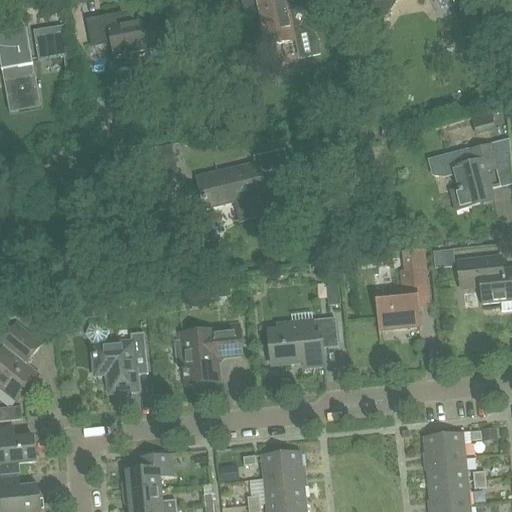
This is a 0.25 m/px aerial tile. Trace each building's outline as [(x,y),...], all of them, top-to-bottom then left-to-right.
[(261,17),(268,49),(298,42),(302,60),(323,55),(321,40),(302,30),(309,16),(307,6),(297,8),(295,0),(243,0),(248,20),(261,17)] [(328,0),(326,1),(330,17),(344,13),(340,0),(328,0)] [(364,0),(366,10),(361,18),(379,30),(398,1),(405,0),(364,0)] [(167,15),(134,22),(133,17),(126,18),(125,14),(93,20),(95,28),(90,29),(93,46),(113,42),(116,59),(173,48),(167,15)] [(12,114),(42,109),(29,33),(0,37),(0,69),(4,73),(12,114)] [(366,89),(343,96),(351,122),(373,115),(366,89)] [(498,131),(494,117),(474,123),(478,137),(498,131)] [(173,146),(147,152),(147,155),(136,158),(141,179),(153,176),(154,180),(180,174),(173,146)] [(445,179),(456,176),(460,191),(452,193),(457,213),(495,202),(488,174),(501,170),(495,146),(431,163),(435,177),(445,179)] [(262,196),(266,195),(258,165),(201,180),(208,210),(237,203),(242,222),(267,216),(262,196)] [(90,227),(83,201),(66,205),(72,230),(90,227)] [(422,327),(416,271),(427,270),(425,251),(402,254),(404,273),(402,273),(404,295),(377,298),(380,331),(422,327)] [(511,270),(491,273),(490,260),(460,263),(462,290),(483,288),(485,305),(503,303),(504,313),(511,311),(511,270)] [(327,298),(328,308),(341,306),(340,297),(327,298)] [(324,345),(339,344),(337,320),(278,326),(278,332),(270,333),(273,361),(280,360),(281,368),(326,364),(324,345)] [(133,345),(103,348),(109,334),(102,324),(90,325),(85,336),(94,349),(92,349),(94,370),(107,369),(107,377),(109,395),(137,393),(136,376),(148,375),(144,335),(132,336),(133,345)] [(29,363),(43,346),(19,326),(1,346),(5,349),(0,355),(0,388),(19,404),(41,378),(29,363)] [(220,359),(245,357),(242,326),(227,327),(228,332),(218,333),(218,332),(183,335),(188,386),(222,383),(220,359)] [(0,409),(0,424),(23,422),(21,407),(0,409)] [(0,467),(0,468),(38,464),(36,438),(9,441),(7,430),(0,430),(0,467)] [(497,442),(496,430),(482,432),(482,433),(483,441),(483,443),(497,442)] [(482,433),(470,435),(471,442),(483,441),(482,433)] [(467,460),(464,435),(425,439),(428,463),(467,460)] [(303,454),(263,457),(265,482),(305,478),(303,454)] [(124,485),(125,496),(164,492),(163,479),(173,478),(172,457),(137,460),(138,472),(128,473),(129,485),(124,485)] [(256,458),(244,459),(244,467),(257,466),(256,458)] [(428,463),(430,487),(469,483),(467,460),(428,463)] [(232,469),(218,470),(220,483),(234,481),(232,469)] [(488,481),(487,473),(474,474),(475,483),(488,481)] [(305,478),(265,482),(267,506),(307,502),(305,478)] [(43,511),(41,488),(22,489),(21,479),(0,481),(0,491),(1,492),(2,511),(43,511)] [(489,489),(488,481),(475,483),(476,491),(489,489)] [(267,506),(265,482),(249,483),(250,499),(248,499),(248,507),(261,506),(267,506)] [(430,487),(432,510),(471,507),(469,483),(430,487)] [(130,506),(130,511),(176,511),(176,502),(165,503),(164,492),(125,496),(126,507),(130,506)] [(213,495),(204,496),(205,510),(215,509),(213,495)] [(307,511),(307,502),(267,506),(267,511),(307,511)]
